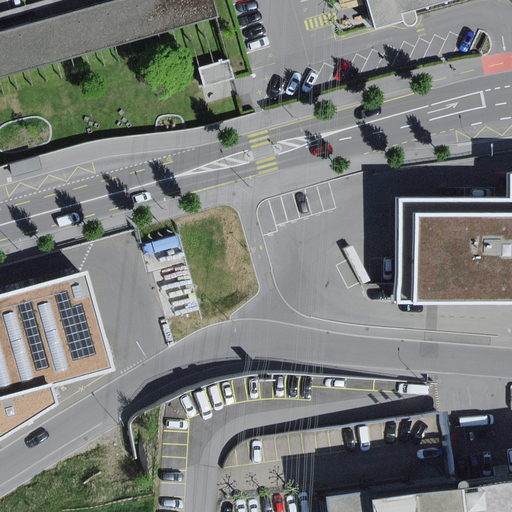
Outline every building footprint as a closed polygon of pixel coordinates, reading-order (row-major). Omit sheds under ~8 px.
[(212,0),(124,0),(0,34),(0,78),(218,19),(212,0)] [(47,0),(0,13),(0,34),(124,0),(47,0)] [(362,0),(365,9),(369,27),(419,14),(468,0),(362,0)] [(199,69),(204,86),(233,78),(229,61),(199,69)] [(511,300),(511,172),(495,172),(495,194),(469,195),(384,197),(386,303),(511,300)] [(121,371),(93,272),(0,297),(0,443),(61,405),(56,388),(121,371)] [(511,511),(511,473),(446,481),(318,497),(319,511),(511,511)]
